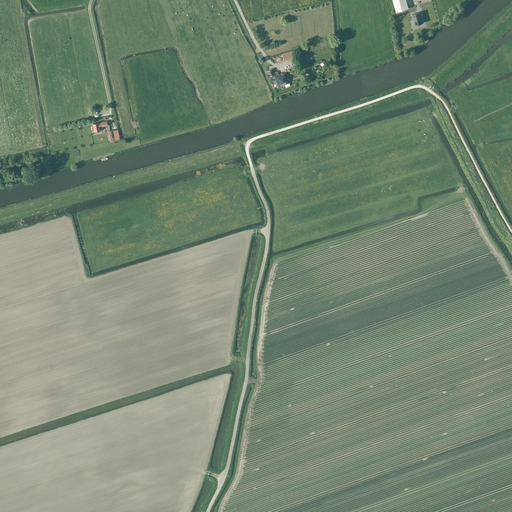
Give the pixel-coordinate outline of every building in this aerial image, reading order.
[(390,0),(396,12),(409,8),(406,0),(390,0)] [(412,14),(415,25),(424,23),(421,12),(412,14)] [(291,51),(282,54),(284,60),(294,58),(291,51)] [(272,69),(267,71),(270,79),(273,78),(277,88),(289,83),(285,73),(281,74),(281,73),(278,74),(277,71),(274,72),(272,69)] [(99,127),(108,126),(107,121),(92,123),(93,132),(99,131),(99,127)] [(117,130),(107,131),(109,141),(119,139),(117,130)]
